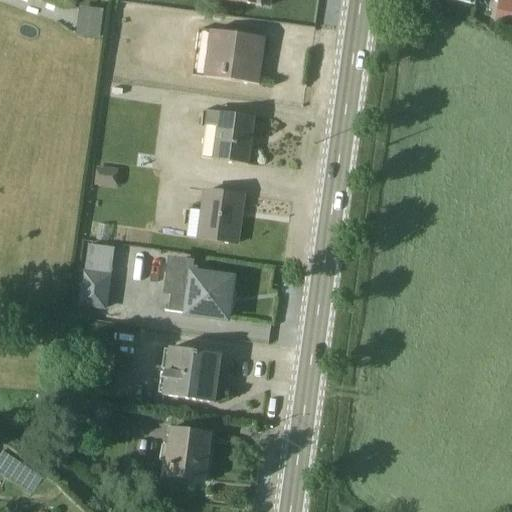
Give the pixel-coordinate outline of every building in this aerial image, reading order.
[(220,0),(220,4),(271,11),(272,0),(220,0)] [(441,0),(441,3),(468,8),(470,0),(477,0),(482,1),(482,0),(441,0)] [(75,38),(98,42),(102,12),(79,9),(75,38)] [(199,32),(192,78),(259,88),(266,42),(199,32)] [(255,120),(207,113),(205,128),(207,128),(202,161),(248,168),(255,120)] [(98,168),(95,188),(114,190),(117,171),(98,168)] [(190,220),(187,239),(197,241),(196,243),(238,249),(246,198),(203,192),(200,213),(185,211),(184,220),(190,220)] [(83,273),(78,309),(106,313),(115,251),(88,247),(84,273),(83,273)] [(165,313),(227,322),(232,282),(212,279),(213,272),(194,269),(195,263),(169,260),(163,297),(167,297),(165,313)] [(163,387),(162,399),(216,407),(223,358),(222,358),(169,351),(167,362),(164,361),(160,387),(163,387)] [(49,425),(110,432),(114,407),(53,396),(49,425)] [(213,437),(169,429),(161,477),(164,478),(164,482),(206,488),(213,437)]
